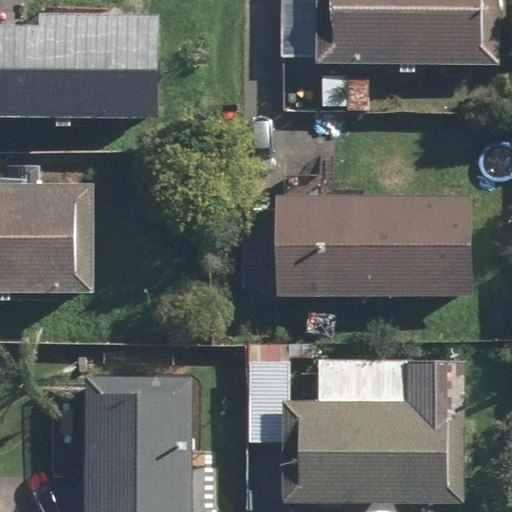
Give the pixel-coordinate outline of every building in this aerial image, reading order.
[(324,0),(324,69),(506,69),(505,0),(324,0)] [(0,123),(168,125),(169,23),(48,21),(49,34),(0,33),(0,123)] [(313,79),(287,78),(286,110),(312,110),(313,79)] [(328,112),(348,112),(349,78),(327,78),(328,112)] [(0,299),(102,299),(102,194),(0,193),(0,299)] [(478,203),(281,204),(282,302),(479,301),(478,203)] [(248,309),(269,308),(268,288),(249,289),(248,309)] [(93,511),(199,511),(200,383),(94,383),(93,511)] [(291,509),(471,509),(471,407),(291,407),(291,509)]
